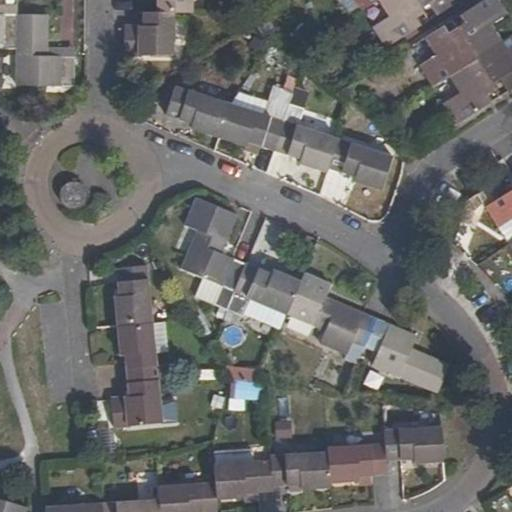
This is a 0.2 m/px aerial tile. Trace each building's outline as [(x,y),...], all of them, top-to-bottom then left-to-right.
[(155,0),(156,12),(172,12),(191,12),(191,0),(155,0)] [(354,0),(360,10),(374,0),(377,0),(387,17),(372,26),(384,48),(419,26),(414,18),(423,13),(419,7),(428,2),(436,16),(455,4),(452,0),(354,0)] [(507,92),(511,88),(511,32),(501,40),(492,24),(506,15),(497,0),(482,0),(459,15),(463,22),(447,33),(442,26),(424,37),(435,55),(418,64),(432,86),(448,76),(458,92),(442,103),(455,124),(490,102),(485,94),(494,89),(491,83),(498,78),(507,92)] [(138,26),(137,26),(136,55),(172,55),(172,12),(156,12),(143,12),(143,26),(138,26)] [(0,44),(1,44),(2,49),(15,49),(15,14),(0,13),(0,44)] [(46,14),(15,14),(15,49),(15,85),(73,85),(73,56),(46,55),(46,14)] [(189,129),(218,138),(229,104),(173,87),(164,115),(191,123),(189,129)] [(248,142),(274,150),(284,121),(229,104),(218,138),(246,147),(248,142)] [(297,164),(327,173),(329,167),(338,138),(284,121),(274,150),(299,158),(297,164)] [(393,155),(338,138),(329,167),(354,175),(353,181),(381,190),(393,155)] [(89,197),(89,192),(87,187),(83,183),(78,180),(73,179),(68,180),(63,183),(59,187),(57,191),(57,197),(58,202),(61,206),(65,210),(70,211),(76,211),(81,210),(85,207),(88,202),(89,197)] [(511,190),(485,208),(498,228),(511,219),(511,242),(508,245),(511,250),(511,190)] [(232,290),(245,261),(223,252),(238,216),(198,198),(185,226),(199,231),(182,269),(232,290)] [(232,290),(286,314),(300,281),(273,269),(272,273),(245,261),(232,290)] [(364,347),(376,318),(327,297),(332,286),(303,273),(300,281),(286,314),(325,330),(320,343),(349,355),(353,343),(364,347)] [(114,299),(117,327),(153,323),(148,280),(119,283),(120,299),(114,299)] [(438,393),(449,364),(412,347),(417,335),(376,318),(364,347),(377,353),(372,364),(438,393)] [(127,356),(127,368),(128,383),(158,380),(153,323),(117,327),(120,357),(127,356)] [(158,380),(128,383),(130,396),(111,398),(115,429),(163,424),(158,380)] [(443,461),(441,427),(383,431),(383,444),(385,461),(414,459),(414,464),(443,461)] [(327,448),(327,452),(330,483),(361,481),(360,476),(386,474),(385,461),(383,444),(327,448)] [(270,456),(270,460),(272,487),(301,484),(301,489),(330,487),(330,483),(327,452),(270,456)] [(214,464),(215,483),(216,500),(247,498),(247,493),(272,491),(272,487),(270,460),(214,464)] [(158,487),(159,500),(159,511),(217,511),(216,500),(215,483),(158,487)] [(0,511),(27,511),(29,508),(0,499),(0,511)] [(159,511),(159,500),(102,504),(102,511),(159,511)]
